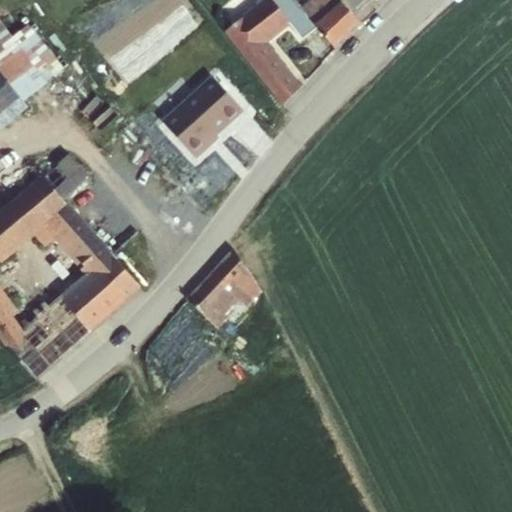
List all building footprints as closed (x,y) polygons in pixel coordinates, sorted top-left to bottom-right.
[(266,0),(227,32),(283,106),(300,88),(264,43),(289,23),(302,40),(318,27),(304,10),(296,0),(266,0)] [(340,0),(314,0),(304,10),(318,27),(322,32),(336,49),(343,41),(360,24),(354,16),(340,0)] [(340,0),(354,16),(371,0),(340,0)] [(0,124),(38,94),(6,57),(0,61),(0,124)] [(220,68),(162,121),(199,160),(256,107),(220,68)] [(44,177),(63,198),(87,177),(69,156),(44,177)] [(142,287),(63,198),(44,177),(9,208),(31,233),(34,233),(46,223),(60,238),(92,274),(77,287),(105,319),(142,287)] [(31,233),(9,208),(0,215),(0,226),(17,246),(31,233)] [(46,223),(34,233),(48,249),(60,238),(46,223)] [(0,226),(0,260),(17,246),(0,226)] [(235,248),(190,299),(210,317),(225,300),(254,268),(254,267),(235,248)] [(91,332),(105,319),(77,287),(62,300),(91,332)] [(62,300),(23,334),(9,316),(0,303),(0,300),(5,297),(0,290),(0,333),(19,359),(38,380),(91,332),(62,300)] [(15,311),(5,297),(0,300),(0,303),(9,316),(15,311)] [(234,309),(225,300),(210,317),(220,325),(234,309)] [(172,371),(209,331),(184,308),(147,348),(172,371)]
